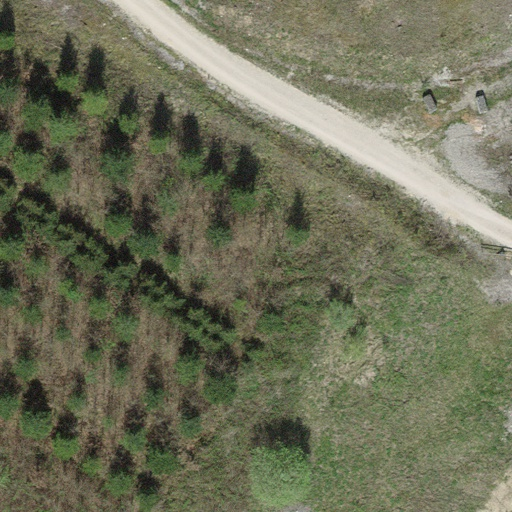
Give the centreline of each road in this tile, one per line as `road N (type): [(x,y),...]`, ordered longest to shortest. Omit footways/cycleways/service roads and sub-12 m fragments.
road 1 (track): [(511,232),(253,91),(144,0)]
road 2 (track): [(253,91),(496,80),(511,68)]
